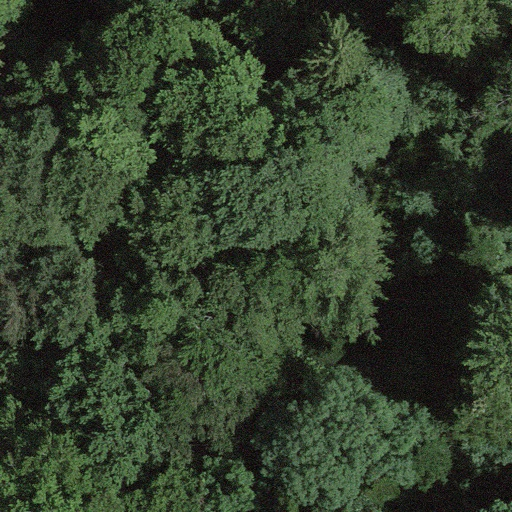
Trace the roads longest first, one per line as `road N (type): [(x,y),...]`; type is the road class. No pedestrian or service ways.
road 1 (track): [(98,511),(104,425),(181,216)]
road 2 (track): [(181,216),(0,432)]
road 3 (track): [(283,0),(181,216)]
